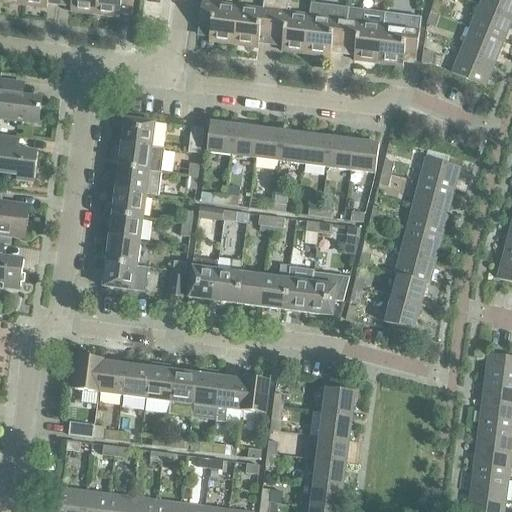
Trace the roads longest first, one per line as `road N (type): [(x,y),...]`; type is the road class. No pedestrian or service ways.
road 1 (residential): [(454,378),(341,347),(57,324)]
road 2 (residential): [(504,134),(403,91),(378,107),(171,73)]
road 3 (residential): [(57,324),(93,60)]
road 4 (residential): [(12,511),(32,356),(57,324)]
